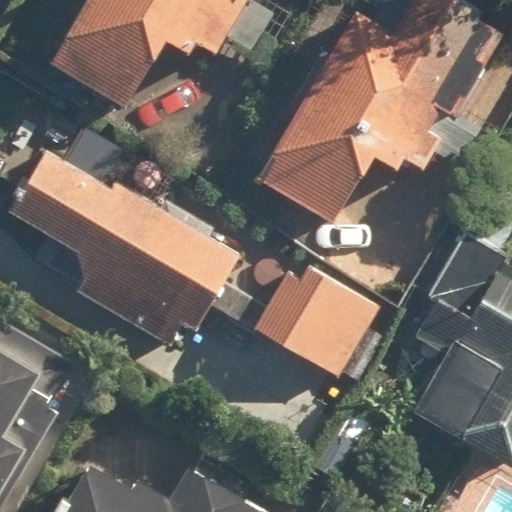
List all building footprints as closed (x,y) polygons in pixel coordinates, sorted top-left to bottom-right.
[(83,0),(77,10),(69,6),(37,63),(117,107),(152,44),(179,59),(186,46),(203,56),(232,5),(222,0),(83,0)] [(414,176),(441,130),(428,123),(446,93),(421,78),(435,54),(343,0),(335,0),(238,164),(329,218),(362,162),(384,175),(391,163),(414,176)] [(113,179),(122,162),(65,131),(56,148),(33,136),(0,197),(0,210),(70,248),(52,282),(169,346),(234,227),(163,189),(156,202),(113,179)] [(511,258),(461,230),(405,330),(443,351),(407,416),(508,472),(511,464),(511,258)] [(282,239),(235,317),(331,375),(378,297),(282,239)] [(0,508),(53,412),(43,407),(76,346),(0,305),(0,508)] [(276,511),(180,454),(154,497),(131,483),(158,440),(102,406),(37,511),(276,511)]
